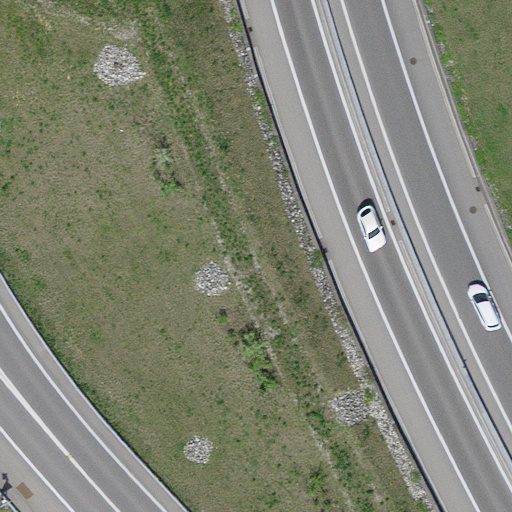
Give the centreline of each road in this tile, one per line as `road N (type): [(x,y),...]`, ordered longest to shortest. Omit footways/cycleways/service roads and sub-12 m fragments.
road 1 (motorway): [(290,0),(381,265),(499,511)]
road 2 (motorway): [(511,387),(440,228),(362,0)]
road 3 (motorway): [(0,352),(120,511)]
road 4 (motorway): [(0,388),(118,511)]
